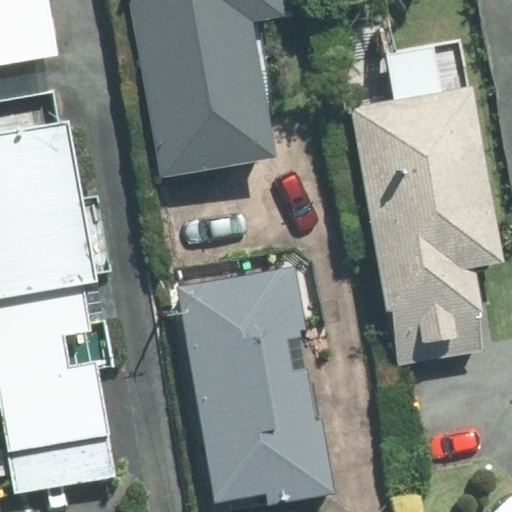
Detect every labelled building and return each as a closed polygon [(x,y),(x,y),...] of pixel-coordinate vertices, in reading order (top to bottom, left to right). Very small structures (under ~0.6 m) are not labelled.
[(53,0),(0,0),(0,59),(62,48),(53,0)] [(135,0),(167,174),(278,154),(254,20),(290,14),(287,0),(135,0)] [(475,80),(351,102),(400,371),(498,354),(481,259),(507,254),(475,80)] [(71,118),(0,131),(0,349),(25,488),(120,471),(93,325),(107,322),(71,118)] [(180,283),(219,500),(337,479),(298,262),(180,283)]
